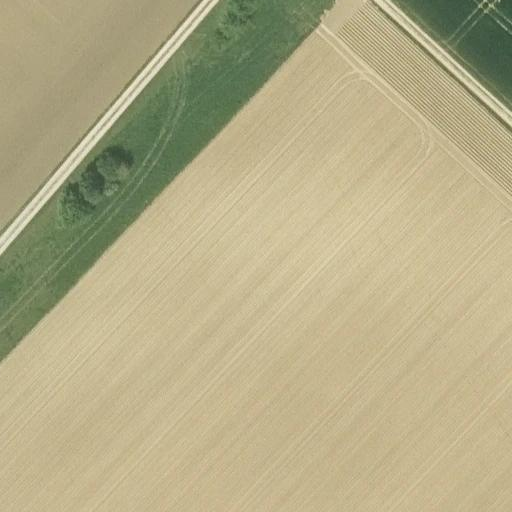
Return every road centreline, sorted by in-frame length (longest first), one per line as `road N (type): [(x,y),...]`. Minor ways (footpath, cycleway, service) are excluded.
road 1 (track): [(0,257),(220,0)]
road 2 (track): [(381,0),(511,121)]
